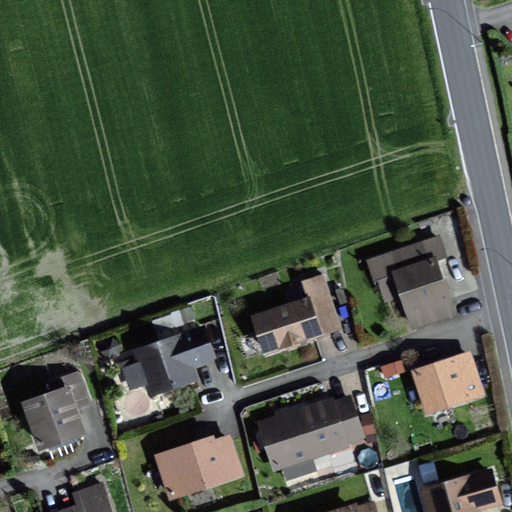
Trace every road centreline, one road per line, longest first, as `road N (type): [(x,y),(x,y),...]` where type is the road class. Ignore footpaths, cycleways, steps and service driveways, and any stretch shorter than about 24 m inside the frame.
road 1 (tertiary): [(511,315),(445,0)]
road 2 (residential): [(0,489),(89,459),(97,448),(94,423)]
